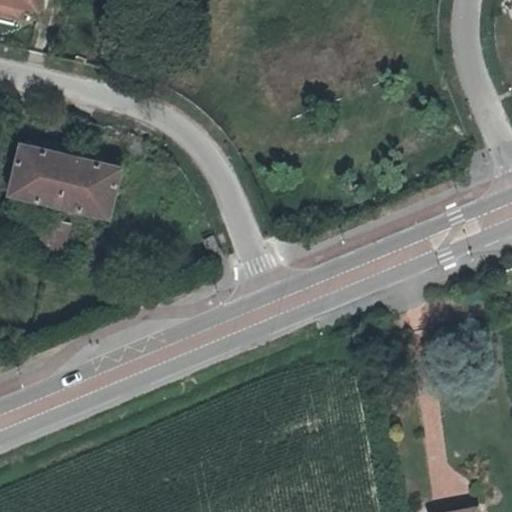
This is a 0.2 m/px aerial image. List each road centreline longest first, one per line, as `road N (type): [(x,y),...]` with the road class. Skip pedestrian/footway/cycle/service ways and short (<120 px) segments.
road 1 (residential): [(277,308),(217,167),(178,127),(0,74)]
road 2 (primary): [(277,308),(0,422)]
road 3 (primary): [(511,209),(277,308)]
road 4 (residential): [(469,0),(465,37),(473,71),(511,166)]
